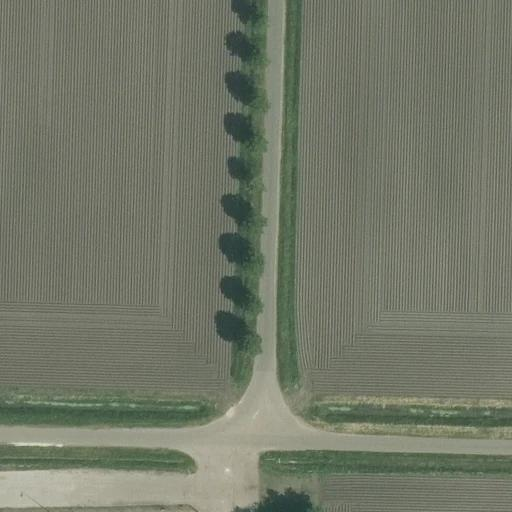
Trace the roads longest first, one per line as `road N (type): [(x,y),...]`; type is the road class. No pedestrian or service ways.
road 1 (unclassified): [(260,439),(276,0)]
road 2 (unclassified): [(260,439),(0,434)]
road 3 (unclassified): [(511,447),(260,439)]
